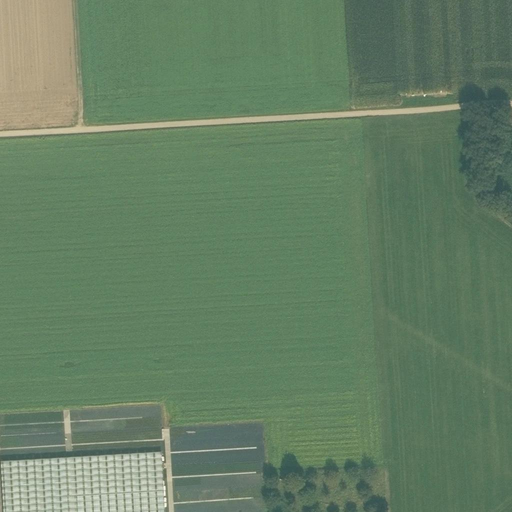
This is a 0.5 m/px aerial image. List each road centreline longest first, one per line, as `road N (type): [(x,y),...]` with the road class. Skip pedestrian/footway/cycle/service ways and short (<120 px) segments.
road 1 (track): [(511,105),(0,135)]
road 2 (track): [(74,0),(82,130)]
